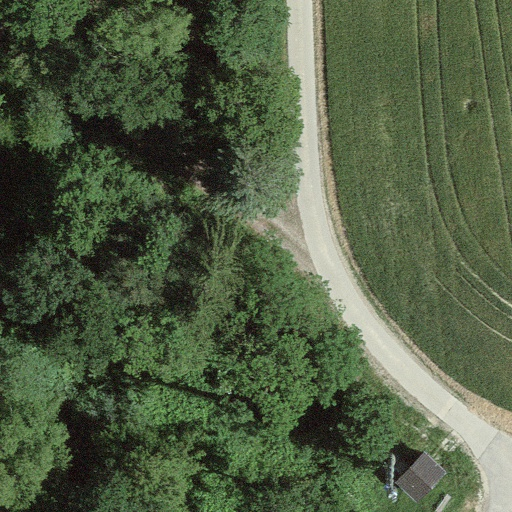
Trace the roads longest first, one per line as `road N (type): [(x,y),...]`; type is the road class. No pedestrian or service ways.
road 1 (track): [(511,456),(423,386),(323,267),(309,178),(303,0)]
road 2 (track): [(323,267),(0,26)]
